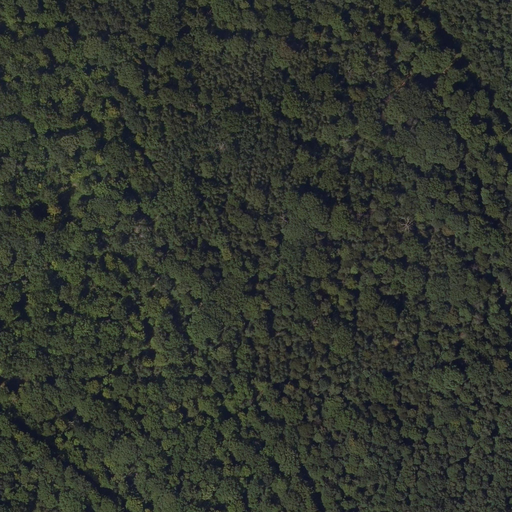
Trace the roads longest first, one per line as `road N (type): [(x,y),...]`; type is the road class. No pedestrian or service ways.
road 1 (track): [(18,0),(332,511)]
road 2 (track): [(0,405),(134,511)]
road 3 (track): [(511,132),(419,0)]
